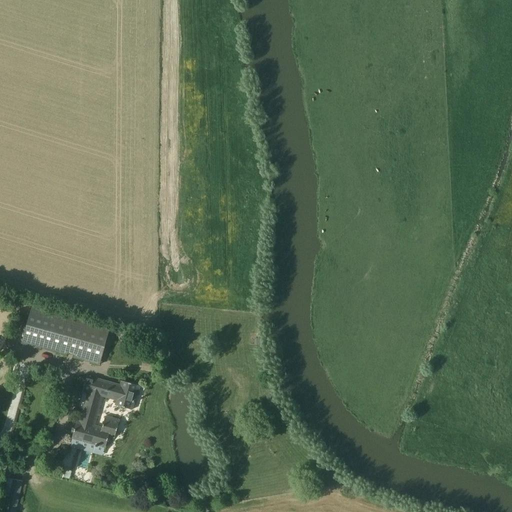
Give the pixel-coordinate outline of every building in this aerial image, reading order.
[(67,354),(74,356),(74,359),(99,366),(110,327),(32,306),(21,344),(66,356),(67,354)] [(144,337),(125,332),(123,340),(141,346),(144,337)] [(144,351),(142,364),(155,366),(157,353),(144,351)] [(79,444),(78,444),(79,441),(104,448),(109,433),(115,434),(118,421),(104,417),(101,430),(91,427),(101,395),(102,395),(106,383),(85,378),(82,390),(88,391),(80,421),(76,420),(71,439),(73,439),(72,442),(70,448),(77,450),(79,444)] [(122,388),(106,383),(102,395),(122,401),(121,407),(131,410),(135,395),(137,395),(139,386),(124,382),(122,388)] [(13,479),(5,511),(15,511),(23,482),(13,479)]
